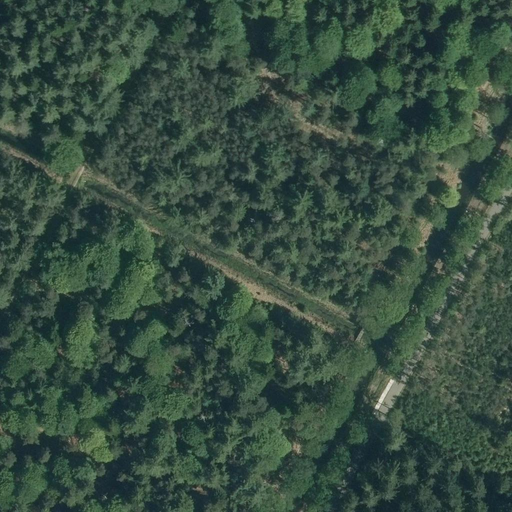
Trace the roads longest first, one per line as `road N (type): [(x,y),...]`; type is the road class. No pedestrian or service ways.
road 1 (unclassified): [(511,178),(328,511)]
road 2 (track): [(0,313),(173,0)]
road 3 (track): [(511,57),(367,323)]
road 4 (track): [(350,351),(262,511)]
